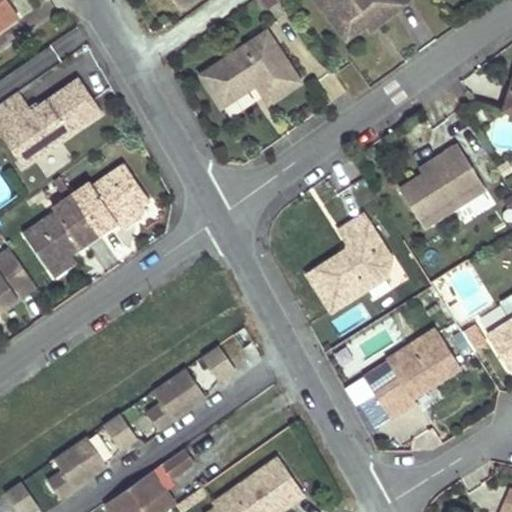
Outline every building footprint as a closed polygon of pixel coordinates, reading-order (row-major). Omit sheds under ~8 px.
[(0,0),(0,27),(17,16),(5,0),(0,0)] [(332,13),(322,0),(315,0),(309,5),(325,26),(331,22),(332,13)] [(322,0),(332,13),(331,22),(325,26),(338,43),(358,29),(383,10),(388,16),(389,15),(402,5),(398,0),(322,0)] [(383,10),(358,29),(362,35),(388,16),(383,10)] [(202,75),(224,106),(256,84),(269,103),(300,82),(267,32),(202,75)] [(19,90),(0,103),(0,131),(1,132),(15,122),(38,155),(103,110),(80,77),(32,109),(19,90)] [(15,122),(1,132),(23,165),(38,155),(15,122)] [(393,195),(418,233),(481,194),(452,148),(436,159),(440,165),(416,180),(393,195)] [(412,173),(416,180),(440,165),(436,159),(412,173)] [(91,181),(72,194),(100,234),(150,199),(126,163),(94,185),(91,181)] [(511,170),(507,163),(498,169),(504,177),(511,172),(511,170)] [(0,175),(0,203),(14,192),(0,175)] [(71,253),(100,234),(72,194),(53,207),(56,211),(24,233),(49,269),(71,253)] [(380,283),(386,262),(358,218),(335,233),(344,246),(340,256),(343,261),(334,267),(330,262),(303,279),(326,317),(380,283)] [(0,310),(36,286),(10,248),(0,255),(0,310)] [(77,261),(71,253),(49,269),(54,276),(77,261)] [(340,256),(330,262),(334,267),(343,261),(340,256)] [(511,370),(511,319),(488,334),(511,371),(511,370)] [(412,400),(460,370),(433,331),(383,362),(395,381),(371,396),(387,421),(414,404),(412,400)] [(219,344),(202,356),(219,381),(236,369),(219,344)] [(203,389),(216,382),(205,361),(192,368),(203,389)] [(186,368),(153,390),(162,404),(173,419),(206,397),(186,368)] [(362,374),(344,385),(355,403),(373,391),(362,374)] [(173,419),(162,404),(147,414),(158,429),(173,419)] [(120,413),(103,424),(120,449),(137,438),(120,413)] [(87,436),(54,459),(63,472),(74,488),(107,465),(87,436)] [(193,463),(182,448),(157,466),(168,480),(193,463)] [(275,456),(210,503),(212,505),(216,511),(278,511),(302,495),(275,456)] [(157,466),(150,471),(164,491),(172,486),(168,480),(157,466)] [(164,491),(150,471),(103,504),(108,511),(164,511),(174,505),(164,491)] [(63,472),(49,482),(60,498),(74,488),(63,472)] [(190,482),(196,490),(201,487),(206,483),(200,474),(190,482)] [(21,481),(5,493),(17,511),(29,511),(38,506),(21,481)] [(182,511),(208,495),(201,487),(196,490),(174,505),(178,511),(182,511)] [(511,511),(511,506),(502,502),(498,511),(511,511)]
